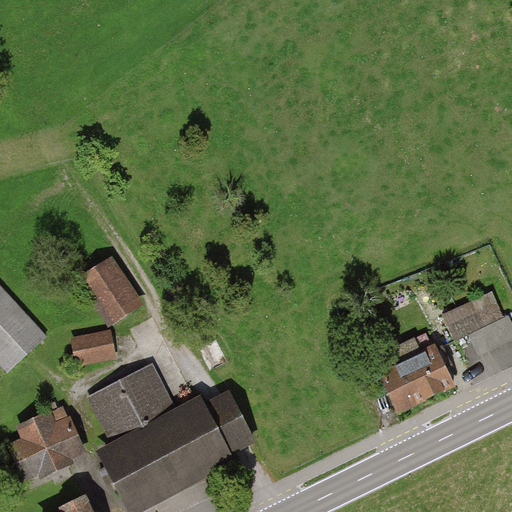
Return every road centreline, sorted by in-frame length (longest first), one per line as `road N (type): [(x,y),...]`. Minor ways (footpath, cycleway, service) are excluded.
road 1 (track): [(275,511),(222,402),(172,340),(81,185)]
road 2 (primary): [(294,511),(511,405)]
